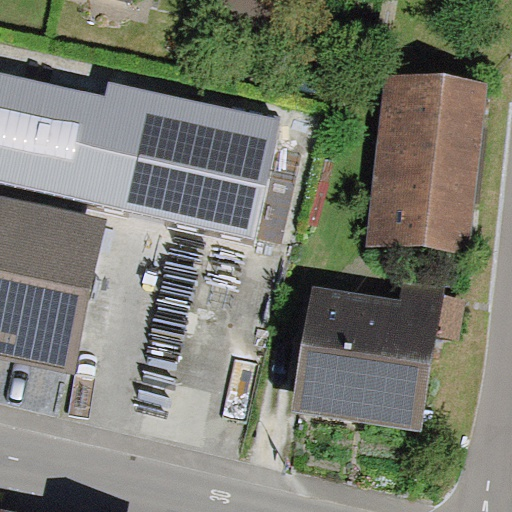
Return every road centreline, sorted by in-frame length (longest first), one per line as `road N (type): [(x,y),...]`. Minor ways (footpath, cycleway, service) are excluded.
road 1 (residential): [(213,511),(0,465)]
road 2 (residential): [(511,332),(486,511)]
